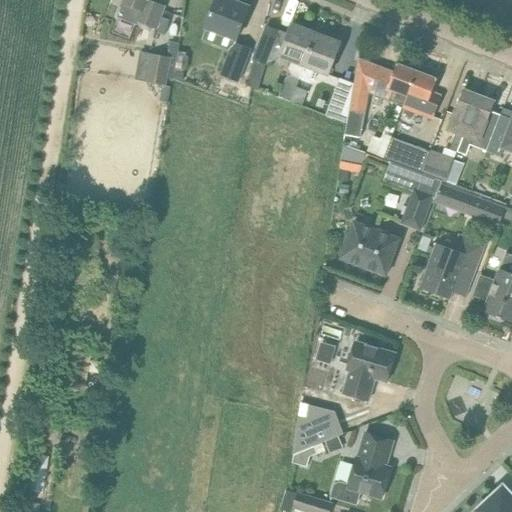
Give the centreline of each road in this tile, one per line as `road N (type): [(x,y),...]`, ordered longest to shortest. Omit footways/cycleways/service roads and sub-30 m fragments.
road 1 (track): [(0,455),(77,0)]
road 2 (residential): [(441,339),(423,405),(456,483)]
road 3 (unclassified): [(511,56),(373,0)]
road 4 (residential): [(441,339),(324,294)]
